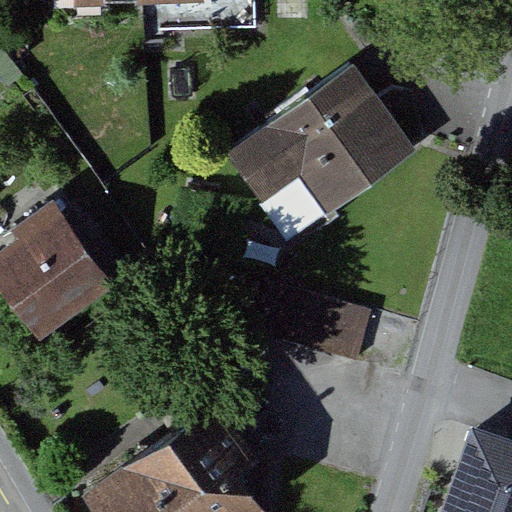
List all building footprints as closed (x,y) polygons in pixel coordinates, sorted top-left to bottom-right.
[(425,149),(370,68),(257,144),(312,225),(425,149)] [(27,235),(0,253),(0,269),(47,338),(124,285),(62,196),(20,224),(27,235)] [(383,304),(283,277),(270,326),(369,354),(383,304)] [(218,395),(88,486),(106,511),(250,511),(270,498),(247,466),(261,456),(218,395)] [(511,511),(511,430),(475,418),(442,511),(511,511)]
